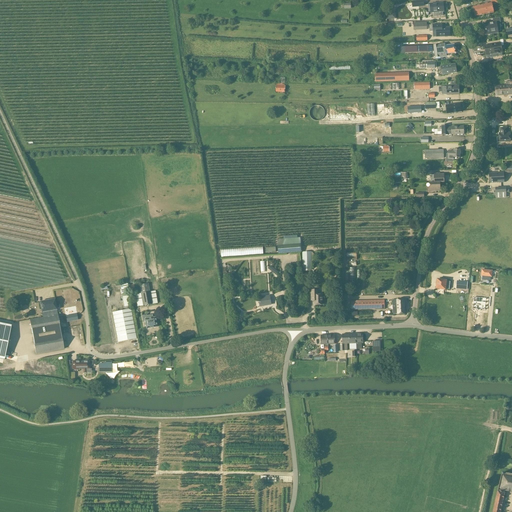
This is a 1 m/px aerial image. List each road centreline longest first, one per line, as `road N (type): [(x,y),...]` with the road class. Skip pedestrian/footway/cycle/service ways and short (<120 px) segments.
road 1 (unclassified): [(280,329),(107,357),(90,351),(79,282),(0,112)]
road 2 (tertiary): [(412,326),(425,238),(476,139),(476,71),(456,0)]
road 3 (unclassified): [(290,511),(290,345)]
